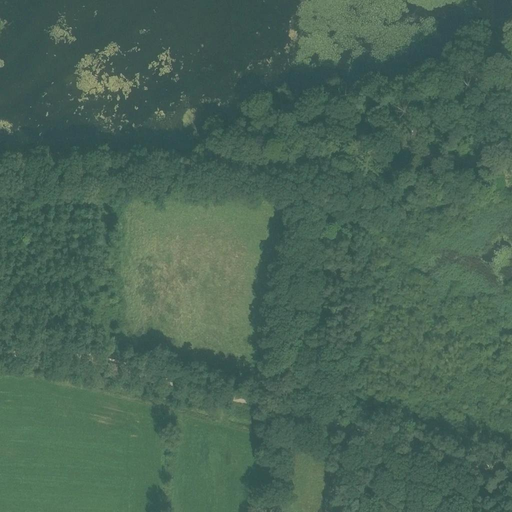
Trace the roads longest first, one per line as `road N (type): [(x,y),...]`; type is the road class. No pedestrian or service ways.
road 1 (track): [(0,353),(78,355),(413,443)]
road 2 (track): [(0,153),(157,148),(249,163),(331,151)]
road 3 (track): [(511,165),(380,144),(331,151)]
